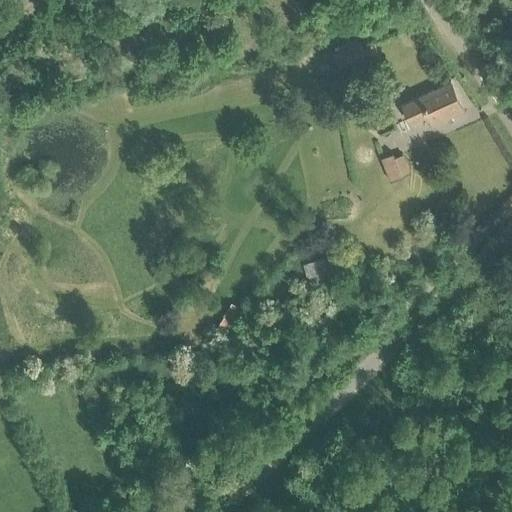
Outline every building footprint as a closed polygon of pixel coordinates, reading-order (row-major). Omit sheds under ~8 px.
[(341,69),(366,60),(360,43),(335,52),(341,69)] [(449,120),(453,119),(451,115),(464,109),(451,80),(403,102),(411,121),(428,113),(433,123),(447,116),(449,120)] [(390,181),(409,174),(402,156),(395,159),(392,151),(380,156),(390,181)] [(326,242),(301,251),(310,284),(336,277),(326,242)] [(225,333),(240,308),(231,302),(223,314),(224,315),(216,327),(225,333)]
